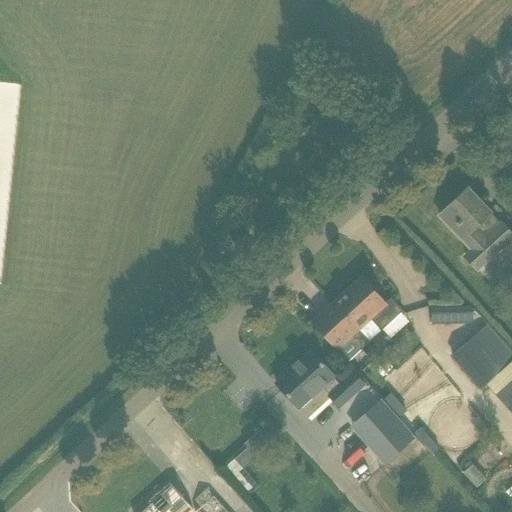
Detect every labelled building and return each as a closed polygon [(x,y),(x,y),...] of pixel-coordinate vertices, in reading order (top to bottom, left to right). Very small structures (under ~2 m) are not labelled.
[(511,238),(511,235),(482,204),(468,189),(440,216),(472,251),(463,259),(476,272),(511,238)] [(361,278),(337,300),(362,327),(370,320),(380,331),(402,310),(391,298),(385,303),(361,278)] [(337,300),(312,322),(325,337),(337,350),(348,361),(359,351),(372,339),(362,327),(337,300)] [(430,308),(431,326),(472,324),(471,306),(430,308)] [(511,351),(487,325),(455,354),(485,387),(511,362),(511,351)] [(276,384),(300,410),(320,391),(339,410),(366,385),(353,370),(338,384),(333,379),(335,377),(312,351),(276,384)] [(511,387),(499,399),(511,412),(511,387)] [(413,436),(381,401),(359,420),(392,456),(413,436)] [(247,447),(234,458),(242,468),(255,458),(247,447)] [(135,510),(132,511),(221,511),(199,486),(184,499),(169,483),(166,479),(133,508),(135,510)]
